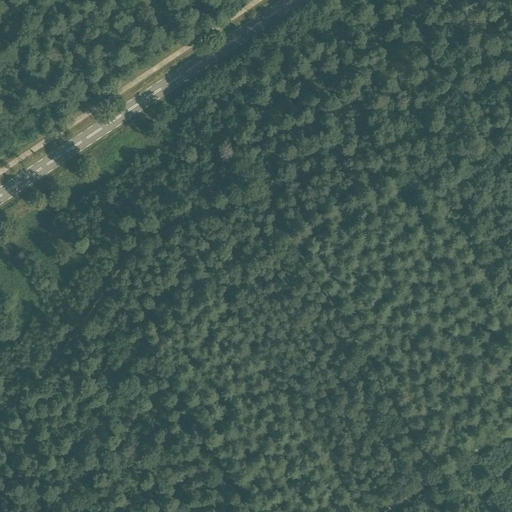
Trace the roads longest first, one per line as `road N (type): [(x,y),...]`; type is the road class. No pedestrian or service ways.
road 1 (track): [(0,410),(175,238),(299,178),(423,139),(511,78)]
road 2 (primary): [(0,195),(294,0)]
road 3 (track): [(511,427),(384,511)]
